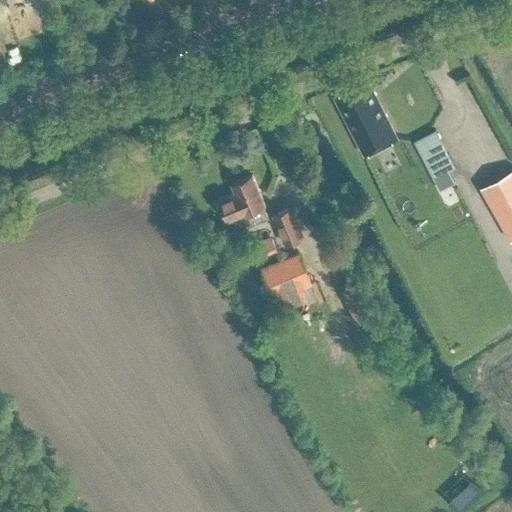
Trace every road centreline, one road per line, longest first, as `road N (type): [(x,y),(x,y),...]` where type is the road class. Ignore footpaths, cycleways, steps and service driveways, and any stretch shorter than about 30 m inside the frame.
road 1 (unclassified): [(0,206),(511,7)]
road 2 (tertiary): [(0,117),(298,0)]
